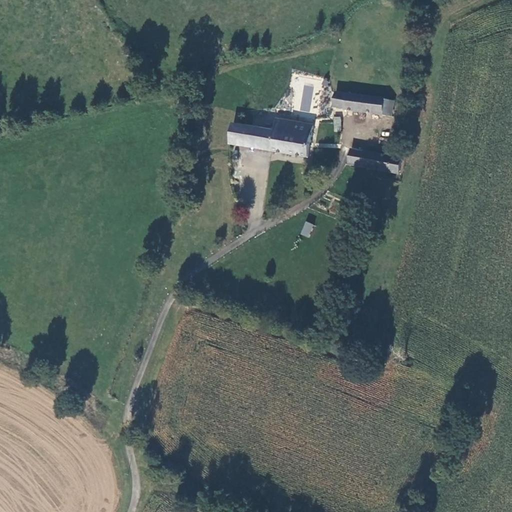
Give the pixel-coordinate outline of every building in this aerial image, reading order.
[(389,115),(391,99),(334,90),(332,104),(340,105),(340,107),(389,115)] [(307,159),(313,125),(275,118),(272,131),(269,152),(307,159)] [(228,145),(269,152),(272,131),(231,124),(228,145)] [(389,173),(392,157),(349,149),(346,165),(389,173)] [(399,175),(402,158),(392,157),(389,173),(399,175)] [(310,237),(313,224),(304,221),(301,235),(310,237)]
